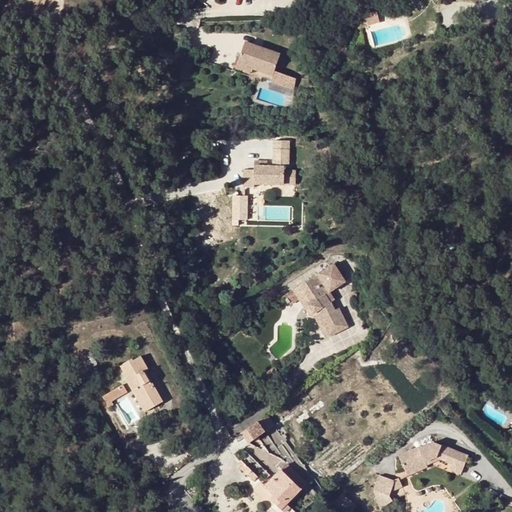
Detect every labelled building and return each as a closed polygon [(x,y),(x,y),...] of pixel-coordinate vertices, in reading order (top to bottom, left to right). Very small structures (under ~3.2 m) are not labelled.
[(364,25),(376,21),(372,11),(361,15),(364,25)] [(275,77),(273,82),(292,78),(276,73),(282,56),(246,45),(239,66),(254,71),(275,77)] [(300,80),(292,78),(273,82),(273,84),(296,91),(300,80)] [(271,167),(256,167),(256,171),(246,171),(246,186),(256,186),(256,184),(297,185),(297,171),(285,171),(286,146),(272,145),(271,167)] [(177,164),(183,183),(191,181),(184,161),(177,164)] [(210,198),(211,207),(229,206),(228,197),(210,198)] [(241,206),(229,206),(211,207),(207,207),(207,215),(210,215),(210,223),(215,223),(216,225),(227,225),(227,223),(242,222),(241,206)] [(301,298),(298,300),(304,308),(306,306),(318,331),(338,322),(330,303),(325,305),(322,296),(317,289),(334,277),(322,260),(290,281),(301,298)] [(290,295),(300,310),(304,308),(298,300),(301,298),(290,281),(274,291),(279,298),(280,297),(282,300),(290,295)] [(315,332),(318,331),(306,306),(304,308),(315,332)] [(93,356),(86,359),(93,368),(99,365),(93,356)] [(148,369),(141,357),(133,361),(132,359),(119,367),(133,391),(139,388),(151,409),(163,402),(151,381),(150,382),(144,372),(146,371),(148,369)] [(89,370),(93,368),(86,359),(83,361),(89,370)] [(123,385),(110,393),(115,400),(128,393),(123,385)] [(133,391),(145,412),(151,409),(139,388),(133,391)] [(112,401),(115,400),(110,393),(103,397),(109,407),(114,405),(112,401)] [(267,416),(263,419),(242,434),(249,444),(275,426),(267,416)] [(426,464),(436,459),(440,461),(453,465),(452,468),(462,471),(467,456),(436,444),(422,450),(421,449),(398,458),(405,473),(426,464)] [(263,464),(247,452),(239,461),(255,474),(263,464)] [(282,470),(301,490),(308,484),(288,464),(282,470)] [(407,478),(428,469),(427,467),(426,464),(405,473),(407,478)] [(274,495),(278,499),(274,503),(281,510),(301,490),(282,470),(265,487),(274,495)] [(375,491),(382,510),(395,501),(392,497),(394,492),(403,487),(401,481),(396,482),(382,476),(375,491)] [(333,503),(342,511),(348,511),(355,505),(342,492),(333,503)]
